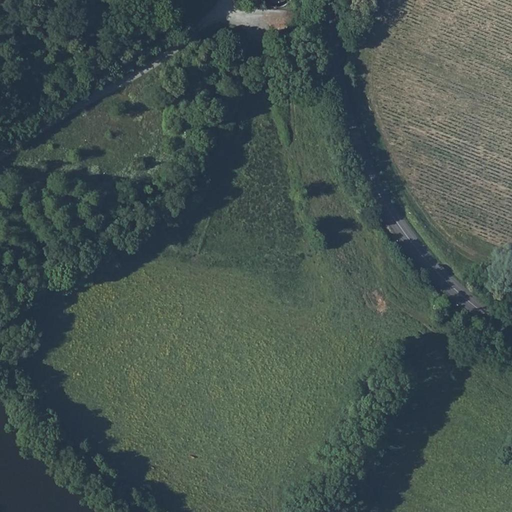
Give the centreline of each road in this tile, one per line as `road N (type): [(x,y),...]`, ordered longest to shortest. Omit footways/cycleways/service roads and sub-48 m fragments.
road 1 (secondary): [(329,0),(345,115),(376,187),(431,267),(511,331)]
road 2 (track): [(0,160),(179,47),(221,0)]
